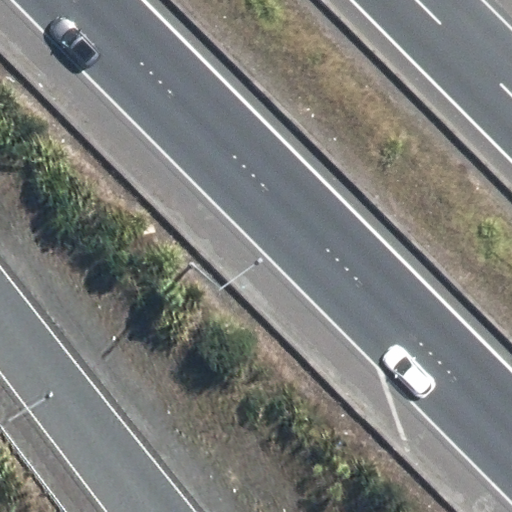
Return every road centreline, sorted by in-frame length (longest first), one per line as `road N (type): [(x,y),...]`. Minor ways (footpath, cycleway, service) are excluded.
road 1 (motorway): [(511,449),(58,0)]
road 2 (motorway): [(163,511),(0,306)]
road 3 (motorway): [(410,0),(511,99)]
